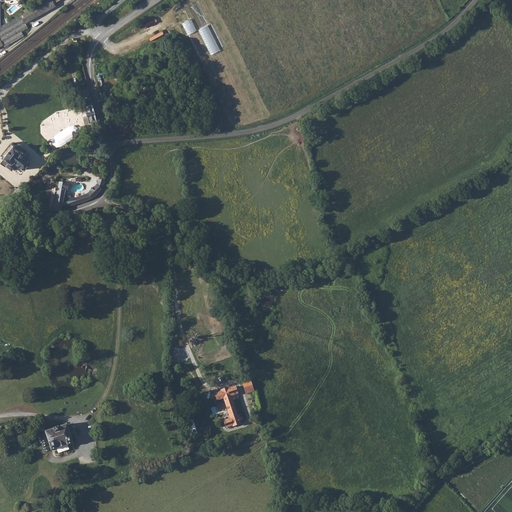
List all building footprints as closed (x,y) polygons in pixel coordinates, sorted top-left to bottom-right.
[(0,46),(3,45),(5,49),(25,37),(22,32),(28,29),(25,23),(28,21),(28,22),(56,6),(54,3),(58,0),(46,0),(28,10),(12,20),(1,26),(0,26),(0,46)] [(165,55),(153,58),(154,64),(166,61),(165,55)] [(87,106),(85,106),(89,123),(91,123),(92,127),(98,126),(97,121),(93,104),(87,106)] [(76,124),(51,137),(57,148),(79,136),(76,132),(79,130),(76,124)] [(9,150),(1,162),(12,170),(16,165),(24,170),(30,163),(26,160),(28,158),(24,155),(24,153),(20,150),(19,151),(13,146),(9,150)] [(58,190),(53,213),(94,199),(97,197),(104,188),(105,182),(99,180),(97,186),(88,194),(78,198),(64,200),(66,192),(68,192),(69,186),(59,184),(58,190)] [(249,380),(250,382),(253,391),(256,390),(256,392),(260,391),(256,378),(249,380)] [(250,382),(246,383),(243,384),(252,411),(255,410),(261,408),(256,392),(256,390),(253,391),(250,382)] [(221,391),(214,393),(217,401),(223,399),(229,419),(223,421),(226,429),(240,425),(240,423),(243,422),(243,420),(241,419),(233,396),(238,395),(235,387),(228,389),(228,388),(220,390),(221,391)] [(256,412),(247,415),(251,427),(259,425),(260,425),(256,412)] [(14,436),(6,439),(8,445),(32,436),(28,426),(12,431),(14,436)] [(66,426),(46,433),(52,450),(72,443),(66,426)]
